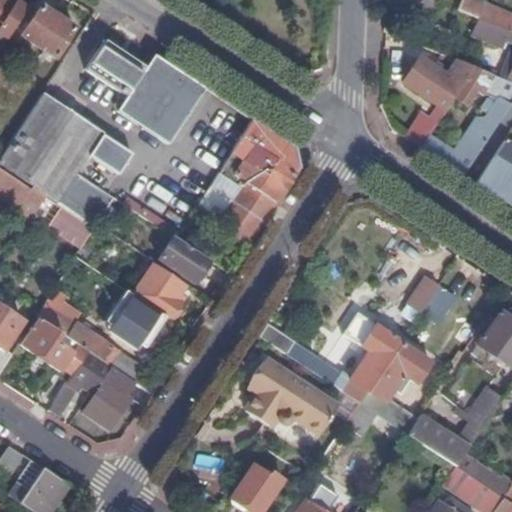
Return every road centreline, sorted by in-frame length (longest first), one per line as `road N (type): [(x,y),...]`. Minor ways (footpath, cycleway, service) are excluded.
road 1 (residential): [(342,137),(333,167),(125,491)]
road 2 (residential): [(342,137),(137,0)]
road 3 (residential): [(511,249),(342,137)]
road 4 (residential): [(0,407),(125,491)]
road 5 (residential): [(342,137),(354,0)]
